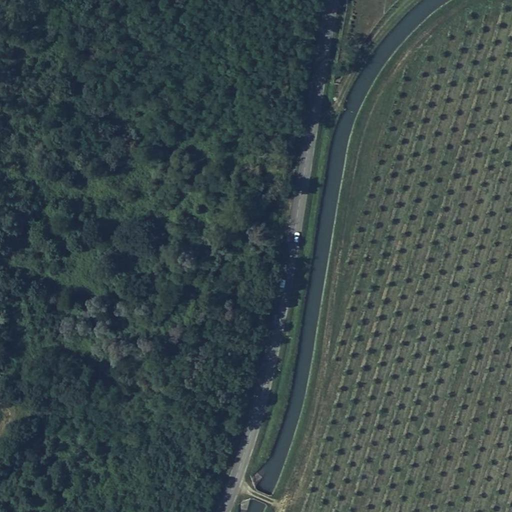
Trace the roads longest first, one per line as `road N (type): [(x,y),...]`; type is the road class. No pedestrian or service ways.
road 1 (secondary): [(329,0),(272,340),(219,511)]
road 2 (track): [(311,116),(333,98),(378,18),(400,0)]
